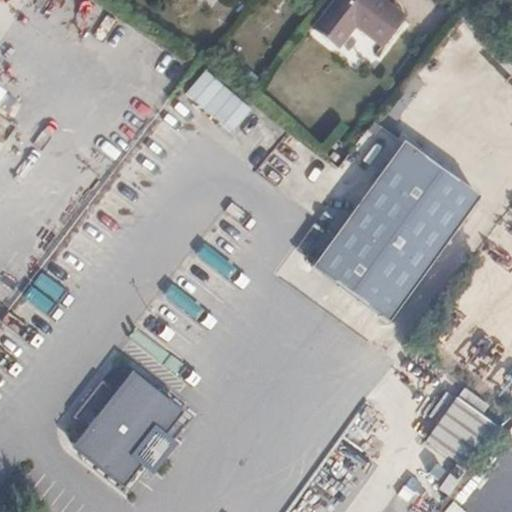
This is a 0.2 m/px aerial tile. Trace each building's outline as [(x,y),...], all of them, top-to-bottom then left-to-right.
[(364,35),(385,8),(375,0),(336,0),(312,30),(335,48),(353,26),(364,35)] [(401,21),(385,8),(364,35),(380,48),(401,21)] [(205,71),(186,93),(231,131),(250,109),(205,71)] [(480,196),(405,141),(313,265),(389,321),(480,196)] [(421,442),(463,470),(492,426),(450,398),(421,442)] [(20,427),(0,450),(27,473),(47,451),(20,427)] [(120,511),(85,480),(78,488),(104,511),(120,511)] [(104,511),(78,488),(58,508),(63,511),(104,511)]
